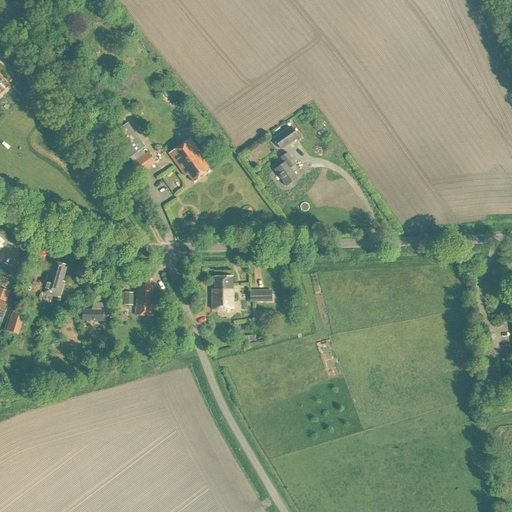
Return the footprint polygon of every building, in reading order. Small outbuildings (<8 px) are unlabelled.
[(15,84),(26,96),(35,88),(24,77),(15,84)] [(176,99),(171,103),(176,108),(180,104),(181,101),(179,99),(176,99)] [(110,135),(128,160),(145,148),(127,123),(110,135)] [(290,126),(273,139),(281,151),(299,138),(290,126)] [(205,160),(191,139),(169,155),(185,178),(188,176),(194,184),(211,172),(203,161),(205,160)] [(148,152),(128,166),(136,177),(156,163),(148,152)] [(295,166),(287,155),(281,159),(285,165),(275,172),(286,187),(297,179),(290,169),(295,166)] [(67,267),(53,262),(46,283),(44,282),(41,292),(59,298),(65,282),(62,282),(67,267)] [(233,277),(215,277),(215,289),(212,289),(212,310),(233,310),(233,277)] [(152,280),(139,280),(139,284),(138,284),(137,308),(136,308),(136,316),(153,316),(153,308),(153,302),(151,302),(152,280)] [(271,291),(249,291),(249,302),(271,302),(271,291)] [(124,293),(123,305),(133,306),(133,293),(124,293)] [(82,321),(103,321),(103,310),(82,310),(82,321)] [(6,330),(19,334),(24,318),(11,313),(6,330)] [(237,338),(238,344),(255,341),(255,335),(237,338)] [(55,362),(45,365),(48,376),(56,374),(54,369),(57,368),(55,362)] [(498,370),(483,371),(484,387),(499,386),(498,370)]
